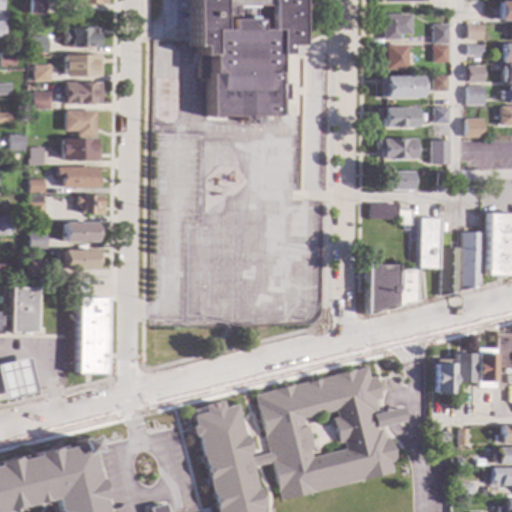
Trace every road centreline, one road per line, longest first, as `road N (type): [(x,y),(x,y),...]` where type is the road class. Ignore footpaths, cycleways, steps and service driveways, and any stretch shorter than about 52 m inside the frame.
road 1 (residential): [(131,0),(127,397)]
road 2 (residential): [(345,0),(342,342)]
road 3 (secondary): [(511,301),(223,374)]
road 4 (secondary): [(223,374),(0,429)]
